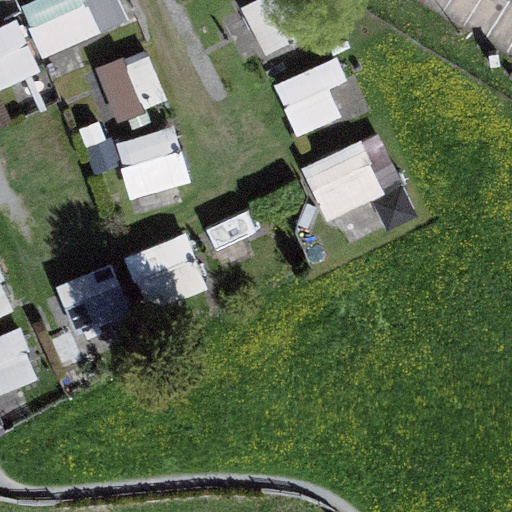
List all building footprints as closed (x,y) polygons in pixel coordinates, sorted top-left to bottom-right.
[(132,26),(121,0),(41,0),(23,7),(44,60),(132,26)] [(0,93),(43,74),(20,21),(0,30),(0,93)] [(117,122),(169,104),(151,51),(99,70),(117,122)] [(278,84),(299,140),(365,115),(344,59),(278,84)] [(117,145),(135,204),(194,186),(176,127),(117,145)] [(363,145),(310,165),(343,249),(395,229),(363,145)] [(131,257),(151,311),(209,290),(190,236),(131,257)] [(0,322),(18,315),(0,271),(0,322)] [(25,332),(0,340),(0,396),(41,384),(25,332)]
